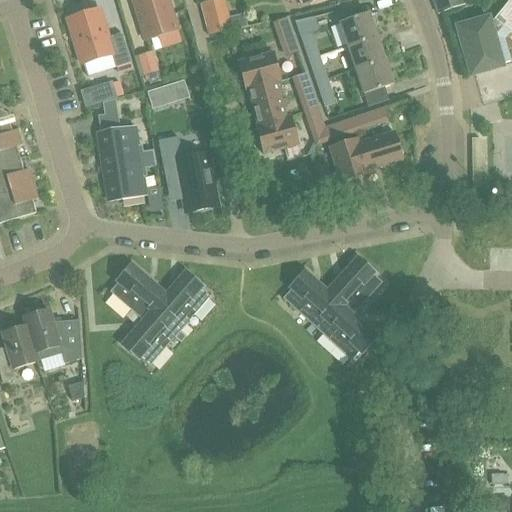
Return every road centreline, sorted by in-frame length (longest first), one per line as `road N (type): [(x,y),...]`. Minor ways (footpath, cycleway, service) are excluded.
road 1 (residential): [(82,226),(238,247),(448,206)]
road 2 (residential): [(82,226),(11,0)]
road 3 (residential): [(425,280),(404,349),(415,511)]
road 4 (residential): [(417,0),(446,97),(448,206)]
